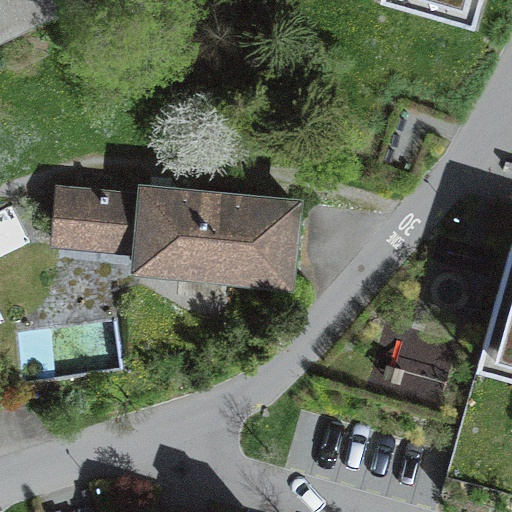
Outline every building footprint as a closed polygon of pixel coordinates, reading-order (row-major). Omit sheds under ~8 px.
[(0,0),(0,34),(70,0),(0,0)] [(386,0),(428,12),(430,0),(474,0),(480,2),(480,0),(386,0)] [(55,242),(139,250),(144,197),(60,189),(55,242)] [(145,189),(144,197),(139,250),(138,266),(288,281),(295,203),(145,189)] [(511,240),(483,344),(511,351),(511,240)]
